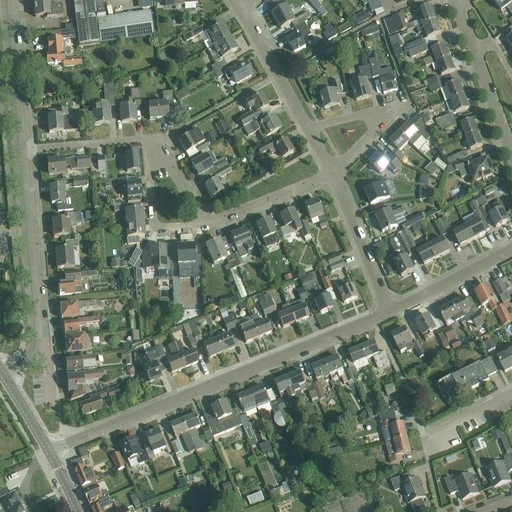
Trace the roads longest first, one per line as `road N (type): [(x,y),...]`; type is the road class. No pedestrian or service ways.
road 1 (residential): [(49,452),(379,319)]
road 2 (residential): [(511,395),(424,441),(379,319)]
road 3 (residential): [(36,352),(22,151)]
road 4 (residential): [(308,129),(385,113),(387,122),(332,172)]
road 5 (residential): [(22,151),(7,0)]
road 6 (residential): [(388,311),(332,172)]
road 7 (residential): [(158,158),(147,138),(22,151)]
road 8 (residential): [(388,311),(511,250)]
road 9 (residential): [(308,129),(241,11)]
road 10 (residential): [(208,225),(332,172)]
road 11 (residential): [(158,158),(150,165),(156,227),(208,225)]
